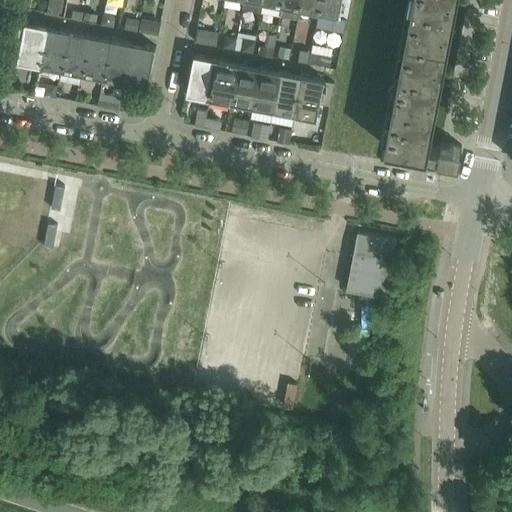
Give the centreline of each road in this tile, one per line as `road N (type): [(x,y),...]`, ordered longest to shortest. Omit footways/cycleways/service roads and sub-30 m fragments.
road 1 (residential): [(158,136),(480,202)]
road 2 (residential): [(480,202),(511,36)]
road 3 (residential): [(0,106),(158,136)]
road 4 (residential): [(158,136),(184,0)]
road 5 (residential): [(444,444),(456,313)]
